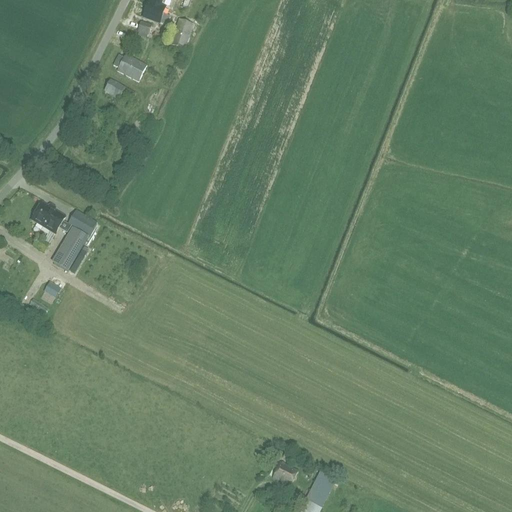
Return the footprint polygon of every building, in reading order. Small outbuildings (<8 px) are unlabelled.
[(166,10),(149,3),(143,19),(160,25),(161,24),(167,27),(170,17),(164,15),(166,10)] [(185,51),(194,25),(179,20),(170,46),(185,51)] [(142,23),(138,34),(149,37),(152,27),(142,23)] [(113,67),(119,69),(117,73),(139,84),(147,67),(125,56),(124,59),(119,56),(113,67)] [(136,94),(110,80),(104,92),(119,100),(121,96),(136,104),(139,98),(135,96),(136,94)] [(68,226),(69,225),(64,222),(66,219),(43,204),(32,222),(55,236),(59,229),(68,234),(71,228),(68,226)] [(68,273),(89,239),(88,238),(97,224),(76,212),(68,226),(73,229),(52,264),(68,273)] [(33,246),(44,253),(49,245),(38,238),(33,246)] [(0,283),(15,253),(0,245),(0,283)] [(70,272),(75,275),(89,251),(84,249),(70,272)] [(0,296),(14,305),(39,263),(21,252),(0,287),(0,296)] [(61,290),(50,283),(44,293),(55,300),(61,290)] [(158,338),(65,284),(51,309),(143,363),(158,338)] [(30,298),(26,307),(42,314),(46,305),(30,298)] [(283,459),(291,463),(293,458),(285,454),(283,459)] [(282,465),(274,480),(290,488),(298,473),(282,465)] [(320,511),(336,481),(319,473),(299,511),(320,511)]
